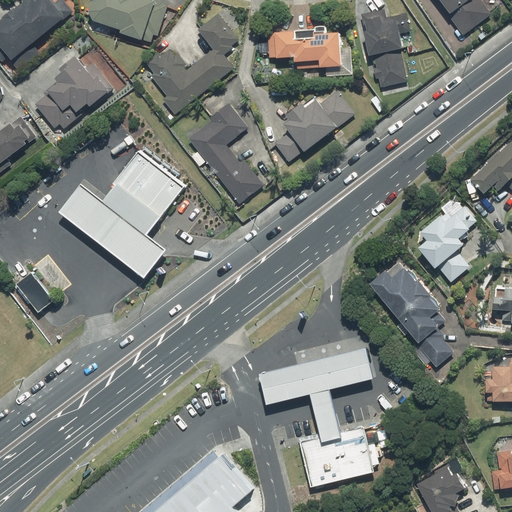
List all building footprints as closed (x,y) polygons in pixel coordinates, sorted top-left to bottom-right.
[(30,0),(0,23),(0,54),(5,61),(10,58),(13,62),(77,12),(67,0),(60,0),(58,2),(56,0),(30,0)] [(169,7),(160,4),(161,0),(160,0),(95,0),(90,15),(127,28),(126,31),(148,39),(150,32),(159,35),(169,7)] [(446,0),(454,9),(450,12),(467,34),(495,12),(485,0),(446,0)] [(410,13),(403,15),(389,17),(387,9),(365,13),(368,32),(371,32),(375,55),(378,54),(380,65),(377,66),(380,78),(383,77),(384,86),(411,81),(408,62),(412,61),(409,48),(406,32),(414,31),(410,13)] [(200,30),(216,49),(190,69),(188,66),(191,64),(182,53),(180,55),(174,48),(167,54),(164,51),(148,63),(173,93),(165,99),(177,115),(237,67),(227,55),(237,47),(236,45),(242,41),(220,14),(200,30)] [(347,31),(331,32),(331,25),(318,25),(318,28),(273,29),(273,57),(300,56),(300,66),(347,65),(347,31)] [(83,109),(94,101),(96,104),(117,87),(96,61),(92,65),(82,53),(74,60),(77,63),(62,75),(64,77),(48,91),(51,95),(39,104),(58,127),(63,123),(66,128),(86,112),(83,109)] [(294,127),(295,128),(278,142),(293,160),(310,146),(312,148),(356,112),(337,91),(326,100),(323,96),(313,104),(310,100),(294,113),(298,117),(291,123),(294,127)] [(211,160),(214,164),(206,170),(212,178),(220,172),(244,203),(267,184),(247,158),(242,162),(228,144),(252,126),(233,102),(213,118),(214,120),(193,137),(203,150),(195,156),(202,166),(211,160)] [(0,175),(2,174),(0,171),(0,166),(33,141),(31,138),(36,135),(22,117),(17,121),(3,132),(1,129),(0,129),(0,175)] [(498,184),(503,190),(511,183),(511,184),(511,144),(477,177),(490,191),(498,184)] [(188,185),(143,152),(108,198),(152,232),(188,185)] [(108,198),(88,182),(66,210),(152,275),(173,247),(152,232),(108,198)] [(434,238),(425,246),(443,267),(456,282),(476,264),(464,250),(471,243),(466,236),(483,221),(470,205),(452,221),(444,228),(437,219),(426,229),(434,238)] [(410,332),(422,345),(415,350),(428,365),(434,359),(440,366),(459,351),(440,328),(451,319),(443,310),(447,306),(437,295),(440,293),(426,276),(422,279),(411,266),(407,268),(401,261),(375,283),(414,328),(410,332)] [(38,270),(21,282),(42,309),(58,297),(38,270)] [(511,287),(499,286),(497,307),(505,308),(505,319),(511,320),(511,287)] [(317,391),(329,437),(348,432),(336,386),(380,375),(372,346),(266,371),(274,401),(317,391)] [(511,363),(490,363),(489,399),(511,399),(511,363)] [(305,442),(316,486),(379,471),(368,427),(348,432),(329,437),(305,442)] [(511,448),(497,451),(500,470),(494,471),(497,489),(511,486),(511,448)] [(215,449),(143,511),(246,511),(239,504),(253,492),(259,487),(229,453),(224,458),(215,449)] [(463,511),(460,505),(467,489),(472,487),(463,471),(459,473),(453,463),(422,479),(439,511),(463,511)]
